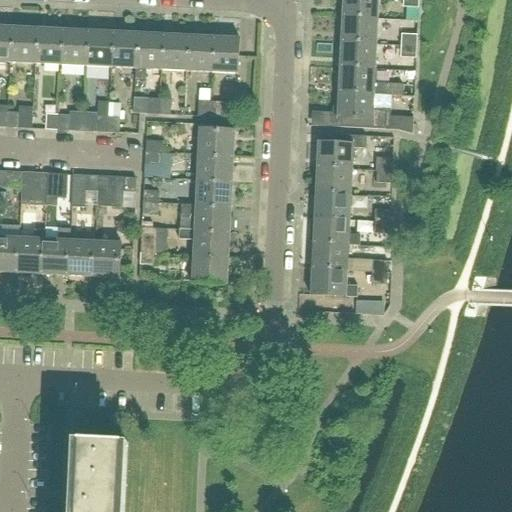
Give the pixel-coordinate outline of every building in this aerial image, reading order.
[(343,0),(343,19),(378,21),(379,0),(343,0)] [(418,0),(403,0),(403,8),(418,9),(418,0)] [(377,47),(378,21),(343,19),(342,45),(377,47)] [(0,64),(10,65),(12,28),(0,27),(0,64)] [(37,29),(12,28),(10,65),(35,66),(37,29)] [(62,31),(37,29),(35,66),(60,67),(62,31)] [(88,32),(62,31),(60,67),(86,68),(88,32)] [(113,33),(88,32),(86,68),(111,70),(113,33)] [(113,33),(111,70),(137,71),(138,34),(113,33)] [(138,34),(137,71),(162,72),(164,36),(138,34)] [(164,36),(162,72),(187,73),(189,37),(164,36)] [(401,36),(401,47),(416,48),(417,36),(401,36)] [(214,38),(189,37),(187,73),(213,75),(214,38)] [(214,38),(213,75),(238,76),(240,39),(214,38)] [(375,72),(377,47),(342,45),(340,71),(375,72)] [(401,58),(416,59),(416,48),(401,47),(401,58)] [(339,96),(374,98),(374,95),(402,96),(403,86),(375,84),(375,72),(340,71),(339,96)] [(374,98),(339,96),(337,121),(341,121),(341,129),(386,131),(387,111),(373,110),(374,98)] [(147,116),(159,116),(160,101),(148,100),(147,116)] [(160,101),(159,116),(171,117),(172,101),(160,101)] [(198,118),(210,119),(210,103),(199,103),(198,118)] [(210,103),(210,119),(221,119),(222,104),(210,103)] [(6,130),(32,131),(33,108),(18,107),(18,115),(7,114),(6,130)] [(70,117),(58,117),(58,132),(83,133),(84,113),(71,112),(70,117)] [(83,133),(96,134),(97,113),(84,113),(83,133)] [(46,132),(58,132),(58,117),(47,116),(46,132)] [(97,118),(96,134),(108,135),(109,119),(97,118)] [(108,135),(120,135),(121,120),(109,119),(108,135)] [(200,156),(235,158),(236,132),(201,130),(200,156)] [(318,144),(317,169),(353,171),(354,149),(367,150),(367,138),(323,136),(322,144),(318,144)] [(146,143),(146,154),(161,155),(162,143),(146,143)] [(146,154),(145,166),(161,167),(161,155),(146,154)] [(233,183),(235,158),(200,156),(198,182),(233,183)] [(377,161),(377,173),(392,173),(392,162),(377,161)] [(351,197),(353,171),(317,169),(316,195),(351,197)] [(0,172),(0,188),(9,189),(10,173),(0,172)] [(392,173),(377,173),(377,185),(392,185),(392,173)] [(22,205),(48,206),(49,175),(23,174),(22,205)] [(69,176),(49,175),(48,206),(59,207),(59,200),(68,200),(69,176)] [(98,194),(99,194),(100,178),(74,177),(72,208),(86,208),(86,193),(98,194)] [(99,194),(98,194),(98,206),(124,207),(125,179),(100,178),(99,194)] [(137,180),(125,179),(125,193),(136,194),(137,180)] [(197,206),(197,207),(232,209),(233,183),(198,182),(197,206)] [(160,193),(144,193),(143,205),(159,205),(160,193)] [(350,222),(351,197),(316,195),(315,220),(350,222)] [(158,217),(159,205),(143,205),(143,216),(158,217)] [(231,221),(232,209),(197,207),(197,206),(182,206),(181,219),(196,220),(196,231),(196,232),(231,234),(231,232),(235,230),(235,222),(231,221)] [(375,211),(375,223),(390,224),(390,212),(375,211)] [(350,235),(350,222),(315,220),(314,222),(312,224),(311,233),(314,235),(313,246),(349,247),(349,246),(359,246),(359,236),(350,235)] [(390,224),(375,223),(374,235),(389,236),(390,224)] [(69,278),(71,242),(72,230),(59,229),(58,242),(46,241),(44,277),(69,278)] [(142,230),(141,255),(157,256),(158,230),(142,230)] [(229,260),(231,234),(196,232),(196,231),(180,230),(180,239),(195,240),(194,258),(229,260)] [(34,240),(21,240),(19,275),(44,277),(46,241),(47,232),(35,231),(34,240)] [(21,240),(0,238),(0,274),(19,275),(21,240)] [(71,242),(69,278),(95,279),(96,244),(71,242)] [(96,244),(95,279),(121,280),(122,245),(96,244)] [(348,273),(349,247),(313,246),(312,271),(348,273)] [(156,267),(157,256),(141,255),(140,266),(156,267)] [(228,285),(229,260),(194,258),(193,283),(228,285)] [(373,262),(372,273),(387,274),(388,262),(373,262)] [(347,287),(348,273),(312,271),(311,297),(358,299),(358,288),(347,287)] [(387,274),(372,273),(372,285),(387,286),(387,274)] [(73,442),(69,511),(124,511),(128,444),(73,442)]
